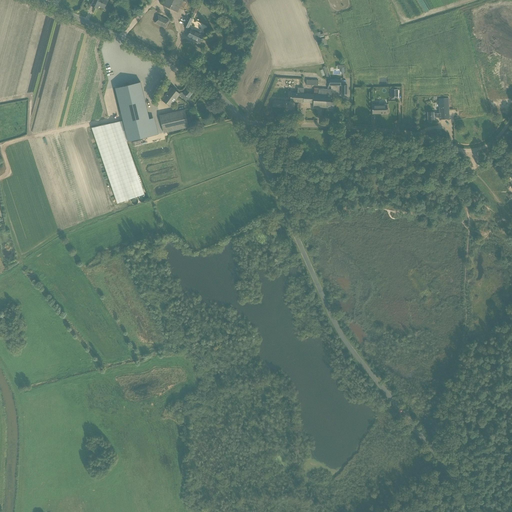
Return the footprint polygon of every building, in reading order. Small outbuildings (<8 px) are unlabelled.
[(104,8),(106,4),(108,1),(105,0),(93,0),(93,1),(91,5),(95,7),(97,5),(104,8)] [(163,0),(164,0),(162,5),(178,12),(180,8),(183,0),(163,0)] [(196,1),(191,11),(192,12),(196,13),(200,4),(197,2),(196,1)] [(165,28),(169,21),(158,16),(155,23),(165,28)] [(188,28),(192,19),(188,17),(183,26),(188,28)] [(187,37),(200,43),(204,35),(191,29),(187,37)] [(511,32),(480,40),(483,53),(511,47),(511,32)] [(143,82),(116,88),(128,142),(155,136),(143,82)] [(186,101),(191,96),(194,92),(188,87),(186,91),(185,90),(183,93),(182,92),(180,93),(179,94),(171,87),(162,100),(170,107),(179,96),(186,101)] [(290,102),(300,102),(303,102),(304,94),(304,89),(298,88),(297,93),(291,92),(290,97),(290,102)] [(314,94),(314,103),(313,103),(313,107),(330,108),(334,108),(334,103),(331,103),(332,90),(319,89),(319,88),(314,88),(313,94),(314,94)] [(304,94),(303,102),(313,103),(314,103),(314,94),(313,94),(304,94)] [(434,112),(427,113),(428,115),(428,120),(434,120),(434,118),(439,118),(439,119),(450,119),(449,113),(449,110),(449,98),(439,98),(440,114),(434,114),(434,112)] [(382,114),(387,114),(387,113),(388,112),(388,110),(387,110),(387,109),(387,104),(372,105),(372,114),(380,114),(380,113),(382,113),(382,114)] [(188,127),(184,109),(159,115),(163,133),(188,127)] [(120,121),(91,128),(117,203),(144,194),(120,121)]
